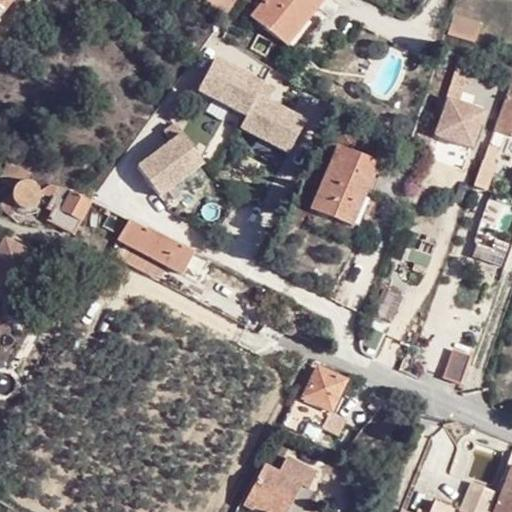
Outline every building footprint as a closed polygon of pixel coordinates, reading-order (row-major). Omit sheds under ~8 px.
[(0,0),(0,18),(11,5),(4,0),(0,0)] [(322,0),(260,0),(245,18),(289,52),(311,25),(306,21),(322,0)] [(480,23),(452,15),(446,34),(474,43),(480,23)] [(193,57),(200,48),(190,41),(183,52),(193,57)] [(257,97),(264,81),(211,59),(195,96),(242,117),(236,133),(289,155),(305,118),(257,97)] [(468,71),(454,66),(443,100),(457,105),(463,85),(468,71)] [(474,73),(468,71),(463,85),(469,87),(474,73)] [(511,74),(510,74),(489,131),(511,139),(511,134),(511,74)] [(131,167),(160,200),(203,164),(174,130),(131,167)] [(481,162),(478,161),(470,185),(484,190),(490,171),(484,170),(486,163),(492,164),(496,149),(487,145),(481,162)] [(352,156),(335,148),(307,211),(321,216),(337,184),(352,156)] [(376,165),(352,156),(337,184),(321,216),(350,229),(376,165)] [(89,206),(4,163),(0,171),(0,183),(14,191),(0,205),(0,211),(8,220),(16,210),(19,212),(23,212),(28,211),(33,209),(37,203),(37,196),(50,201),(46,211),(51,215),(45,223),(72,238),(89,206)] [(118,240),(125,227),(108,216),(101,230),(118,240)] [(191,257),(127,223),(125,227),(118,240),(116,243),(178,278),(191,257)] [(47,264),(2,239),(0,242),(0,304),(19,315),(47,264)] [(466,356),(450,351),(440,379),(456,385),(466,356)] [(297,402),(291,398),(286,409),(311,422),(316,410),(322,400),(331,405),(342,386),(312,372),(297,402)] [(326,416),(331,405),(322,400),(316,410),(326,416)] [(327,415),(321,431),(337,437),(343,421),(327,415)] [(240,509),(247,511),(285,511),(298,488),(305,492),(313,475),(285,459),(276,475),(261,467),(240,509)] [(511,511),(511,461),(503,482),(499,494),(491,511),(511,511)] [(499,494),(503,482),(499,479),(494,492),(499,494)] [(484,511),(491,495),(466,486),(455,511),(484,511)] [(300,511),(310,495),(305,492),(298,488),(285,511),(300,511)] [(431,499),(428,505),(440,509),(442,504),(431,499)]
